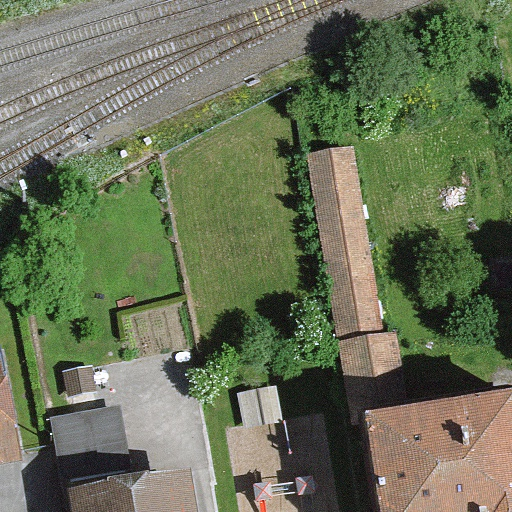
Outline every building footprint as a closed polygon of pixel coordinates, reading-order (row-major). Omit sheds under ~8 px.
[(353,154),(305,159),(337,339),(382,334),(353,154)] [(399,340),(340,346),(343,383),(402,377),(399,340)] [(2,348),(0,348),(0,462),(21,458),(2,348)] [(511,511),(511,390),(367,410),(380,511),(511,511)] [(272,397),(244,401),(248,422),(276,417),(272,397)] [(121,410),(52,421),(66,511),(202,511),(196,476),(133,486),(121,410)]
